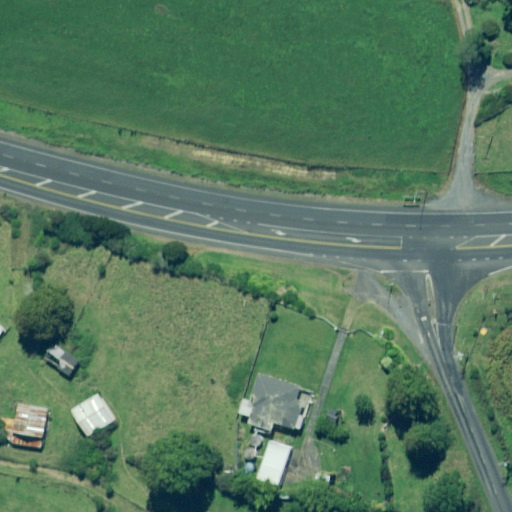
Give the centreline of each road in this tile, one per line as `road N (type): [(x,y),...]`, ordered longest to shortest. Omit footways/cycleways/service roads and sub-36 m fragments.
road 1 (trunk): [(0,175),(247,235),(425,250)]
road 2 (unclassified): [(425,250),(444,359),(501,511)]
